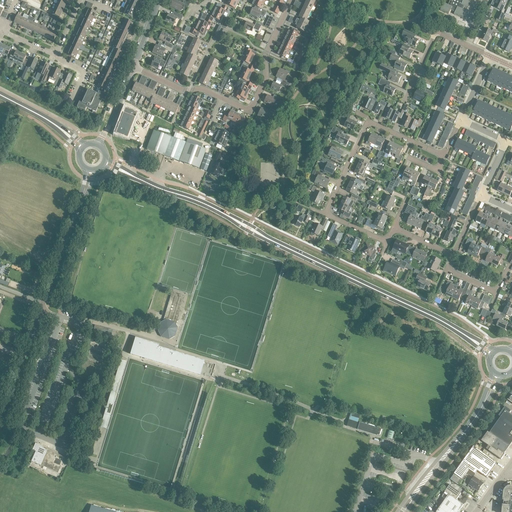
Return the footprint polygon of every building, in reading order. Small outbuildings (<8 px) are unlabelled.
[(59,0),(58,0),(56,5),(64,8),(66,3),(59,0)] [(126,2),(126,4),(127,4),(136,9),(138,4),(129,0),(128,3),(126,2)] [(184,1),(182,4),(174,0),(173,0),(171,7),(180,11),(183,5),(188,7),(190,4),(184,1)] [(228,0),(227,3),(225,2),(225,4),(235,9),(236,6),(236,5),(237,4),(229,0),(228,0)] [(262,3),(255,0),(253,0),(253,1),(252,2),(252,3),(251,5),(260,8),(261,5),(263,6),(263,4),(264,4),(262,3)] [(447,0),(450,1),(448,6),(444,4),(440,11),(449,15),(451,10),(456,12),(454,15),(463,19),(466,12),(462,10),(463,6),(469,9),(472,0),(447,0)] [(505,0),(497,0),(494,8),(502,11),(507,0),(505,0)] [(300,3),(299,6),(310,11),(313,6),(305,3),(304,5),(302,5),(303,5),(300,3)] [(126,4),(123,8),(125,9),(134,13),(136,9),(127,4),(126,4)] [(64,8),(56,5),(54,10),(62,13),(64,8)] [(214,10),(213,12),(223,17),(226,12),(228,8),(222,6),(220,9),(215,7),(214,10)] [(299,6),(297,9),(300,10),(301,10),(300,12),(308,16),(310,11),(299,6)] [(91,10),(88,9),(86,14),(94,17),(96,12),(91,10)] [(125,9),(124,12),(122,11),(121,13),(132,18),(134,13),(125,9)] [(260,9),(259,11),(253,9),(250,14),(258,18),(259,15),(264,17),(266,12),(260,9)] [(62,13),(54,10),(52,15),(60,18),(62,13)] [(208,16),(206,19),(212,22),(213,18),(221,22),(223,17),(213,12),(212,14),(210,17),(208,16)] [(295,13),(294,16),(300,19),(306,21),(308,16),(300,12),(299,15),(298,15),(298,14),(295,13)] [(496,19),(501,21),(504,15),(500,12),(496,19)] [(86,14),(84,18),(92,22),(93,19),(95,20),(96,18),(94,17),(86,14)] [(175,17),(172,15),(169,14),(165,21),(174,25),(177,18),(182,20),(183,17),(176,14),(175,17)] [(16,17),(14,23),(19,25),(22,18),(17,16),(16,17)] [(22,18),(19,25),(24,27),(27,20),(22,18)] [(84,18),(82,23),(90,27),(92,22),(84,18)] [(197,23),(198,24),(197,25),(205,29),(206,30),(209,25),(210,25),(212,22),(206,19),(205,22),(204,22),(203,22),(199,20),(197,23)] [(295,19),(293,21),(306,27),(308,22),(306,21),(300,19),(299,22),(297,21),(298,20),(296,20),(295,19)] [(32,23),(27,20),(24,27),(29,30),(32,23)] [(32,23),(29,30),(34,32),(37,25),(34,23),(35,21),(33,20),(32,23)] [(123,25),(131,28),(133,24),(125,20),(123,25)] [(306,27),(293,21),(291,20),(290,23),(294,25),(297,26),(296,29),(304,32),(306,27)] [(246,22),(244,28),(252,32),(253,29),(258,32),(260,28),(255,26),(246,22)] [(44,23),(42,27),(39,34),(44,36),(47,29),(44,28),(46,24),(44,23)] [(90,27),(82,23),(79,28),(88,31),(90,27)] [(42,27),(37,25),(34,32),(39,34),(42,27)] [(123,25),(121,29),(129,33),(131,28),(123,25)] [(193,29),(191,29),(190,33),(195,35),(198,37),(200,33),(205,35),(207,30),(206,30),(205,29),(197,25),(196,27),(194,27),(193,29)] [(47,29),(44,36),(49,38),(52,31),(53,29),(51,28),(50,30),(47,29)] [(88,31),(79,28),(77,32),(86,36),(88,31)] [(129,33),(121,29),(118,34),(126,38),(129,33)] [(493,29),(492,32),(485,29),(481,39),(488,43),(491,36),(494,37),(497,30),(493,29)] [(296,34),(291,31),(288,30),(286,35),(294,39),(296,35),(297,36),(298,34),(296,33),(296,34)] [(52,31),(49,38),(54,41),(57,34),(52,31)] [(405,31),(404,32),(403,35),(408,38),(405,43),(415,48),(418,41),(412,38),(413,35),(405,31)] [(77,32),(75,37),(83,41),(86,36),(77,32)] [(162,32),(159,39),(165,42),(166,42),(165,46),(172,49),(174,46),(169,44),(172,37),(162,32)] [(126,38),(118,34),(116,39),(124,42),(126,38)] [(505,40),(501,49),(510,53),(511,50),(511,49),(511,42),(510,41),(511,37),(505,34),(502,39),(505,40)] [(296,40),(294,39),(286,35),(284,40),(292,43),(294,44),(296,40)] [(83,41),(75,37),(73,41),(81,45),(83,41)] [(116,39),(114,43),(122,47),(124,42),(116,39)] [(194,39),(191,44),(199,47),(201,45),(202,46),(204,43),(202,42),(194,39)] [(292,43),(284,40),(281,45),(289,48),(291,45),(293,46),(294,44),(292,43)] [(73,41),(71,46),(79,50),(81,45),(73,41)] [(112,42),(111,44),(113,45),(112,48),(114,49),(120,52),(122,47),(114,43),(112,42)] [(199,47),(191,44),(189,49),(199,53),(200,51),(198,50),(199,47)] [(281,45),(279,49),(287,53),(289,50),(290,51),(291,49),(289,48),(281,45)] [(403,48),(402,49),(400,55),(410,59),(413,52),(409,50),(407,49),(408,46),(404,45),(403,48)] [(10,48),(5,46),(2,54),(7,57),(9,52),(11,49),(10,48)] [(79,50),(71,46),(69,51),(77,54),(79,50)] [(156,46),(153,52),(162,57),(164,53),(167,54),(168,51),(171,53),(171,52),(173,49),(172,49),(165,46),(164,49),(156,46)] [(243,50),(244,50),(242,55),(244,56),(253,60),(253,59),(254,59),(255,56),(250,53),(252,51),(244,47),(243,50)] [(114,49),(112,54),(120,57),(122,53),(120,52),(114,49)] [(199,53),(189,49),(187,54),(189,55),(195,57),(196,55),(198,55),(199,53)] [(287,53),(279,49),(277,54),(285,58),(286,55),(288,56),(289,54),(287,53)] [(16,51),(14,54),(12,53),(6,65),(11,67),(13,63),(16,64),(21,53),(16,51)] [(77,54),(69,51),(67,56),(75,59),(77,54)] [(438,51),(433,62),(438,64),(442,56),(439,54),(440,52),(438,51)] [(16,64),(16,65),(21,67),(21,66),(24,67),(27,60),(24,59),(26,56),(21,53),(16,64)] [(449,53),(447,55),(444,64),(448,66),(452,57),(449,56),(450,54),(449,53)] [(112,54),(110,58),(118,62),(120,57),(112,54)] [(399,61),(401,58),(392,54),(390,60),(397,63),(395,68),(404,72),(407,65),(399,61)] [(195,57),(189,55),(186,59),(196,64),(197,62),(195,61),(197,58),(195,57)] [(445,57),(442,56),(438,64),(443,67),(444,64),(447,55),(446,55),(445,57)] [(253,60),(244,56),(242,62),(244,62),(243,65),(254,70),(255,68),(251,66),(252,63),(252,62),(253,60)] [(455,59),(452,57),(448,66),(453,68),(458,57),(456,56),(455,59)] [(460,58),(458,57),(453,68),(458,70),(462,62),(459,60),(460,58)] [(31,58),(27,67),(33,70),(37,61),(31,58)] [(110,58),(108,63),(116,67),(118,62),(110,58)] [(218,62),(210,59),(208,58),(207,60),(209,61),(208,64),(216,67),(218,62)] [(153,60),(152,62),(151,63),(150,65),(150,66),(151,66),(151,67),(158,69),(159,65),(164,67),(165,62),(163,61),(158,59),(157,61),(153,60)] [(186,59),(184,64),(192,68),(193,65),(195,66),(196,64),(186,59)] [(462,62),(458,70),(462,72),(467,62),(466,61),(465,63),(462,62)] [(469,62),(467,62),(462,72),(467,74),(471,66),(468,64),(469,62)] [(49,66),(43,63),(38,72),(42,74),(40,80),(42,81),(44,82),(45,82),(48,76),(49,72),(46,71),(49,66)] [(116,67),(108,63),(106,68),(114,71),(116,67)] [(184,64),(182,69),(192,74),(193,72),(191,71),(192,68),(184,64)] [(205,65),(204,67),(213,72),(216,67),(208,64),(207,66),(205,65)] [(242,65),(239,72),(242,74),(250,77),(251,75),(251,76),(254,70),(243,65),(242,65)] [(474,67),(471,66),(467,74),(472,77),(477,66),(475,65),(474,67)] [(387,67),(385,71),(391,74),(391,75),(388,79),(398,84),(402,77),(398,75),(395,74),(396,71),(387,66),(387,67)] [(24,67),(19,78),(23,79),(28,69),(24,67)] [(213,72),(204,67),(203,70),(205,71),(203,73),(211,77),(213,72)] [(49,79),(55,82),(56,80),(60,71),(54,68),(50,77),(49,79)] [(106,68),(103,72),(112,76),(114,71),(106,68)] [(192,74),(182,69),(180,74),(187,78),(189,75),(191,76),(192,74)] [(511,79),(494,71),(494,69),(493,70),(492,70),(491,74),(492,74),(488,83),(511,94),(511,79)] [(288,80),(285,79),(288,73),(281,70),(281,71),(279,70),(276,77),(282,80),(281,83),(286,85),(290,87),(292,82),(288,80)] [(112,76),(103,72),(101,77),(110,81),(112,76)] [(59,81),(56,87),(55,89),(58,90),(59,88),(60,88),(63,83),(64,84),(64,85),(64,86),(66,87),(67,86),(67,85),(68,85),(72,76),(65,73),(62,81),(59,79),(59,81)] [(200,75),(199,77),(209,82),(211,77),(203,73),(202,76),(200,75)] [(242,74),(238,81),(243,83),(252,87),(253,85),(248,83),(250,80),(249,79),(250,77),(242,74)] [(101,77),(99,82),(107,85),(110,81),(101,77)] [(209,82),(199,77),(198,79),(200,80),(199,83),(206,87),(209,82)] [(380,82),(378,85),(386,88),(384,93),(392,97),(396,90),(390,87),(389,87),(387,86),(389,82),(381,79),(380,82)] [(450,79),(448,83),(456,87),(458,82),(450,79)] [(139,83),(138,85),(136,83),(132,91),(137,93),(143,82),(140,80),(139,83)] [(107,85),(99,82),(97,86),(105,90),(107,85)] [(145,83),(143,82),(137,93),(142,96),(146,88),(143,87),(144,85),(145,83)] [(280,86),(275,83),(273,82),(270,88),(278,92),(281,86),(285,88),(286,85),(281,83),(280,86)] [(242,84),(239,91),(247,95),(248,93),(250,93),(251,90),(250,90),(252,87),(243,83),(242,84)] [(447,84),(445,88),(454,92),(456,87),(448,83),(447,84)] [(148,89),(146,88),(142,96),(147,98),(152,86),(150,85),(148,88),(149,88),(148,89)] [(152,86),(147,98),(152,100),(154,95),(155,95),(156,93),(153,92),(153,90),(154,90),(155,88),(152,86)] [(78,104),(77,107),(85,111),(86,108),(95,113),(102,100),(104,101),(107,95),(99,92),(100,90),(98,88),(95,93),(88,90),(82,103),(79,102),(78,104)] [(454,92),(445,88),(443,93),(451,96),(454,92)] [(418,90),(414,100),(423,104),(427,96),(432,98),(434,93),(426,90),(425,93),(418,90)] [(237,95),(234,94),(233,97),(240,100),(241,98),(246,100),(247,97),(247,96),(247,95),(239,91),(237,95)] [(154,95),(152,100),(151,103),(155,105),(161,93),(158,92),(157,94),(157,95),(157,96),(155,95),(154,95)] [(161,93),(155,105),(160,107),(164,100),(162,98),(162,97),(163,97),(164,94),(161,93)] [(451,96),(443,93),(441,97),(449,101),(451,96)] [(191,99),(190,101),(198,105),(200,105),(200,106),(200,105),(202,100),(200,99),(198,99),(200,96),(196,94),(196,95),(194,94),(193,96),(192,96),(191,99)] [(274,96),(273,98),(267,95),(264,102),(273,106),(275,102),(281,105),(283,100),(274,96)] [(167,101),(164,100),(160,107),(165,110),(171,98),(168,96),(167,99),(167,101)] [(366,105),(367,105),(366,109),(372,112),(376,103),(377,101),(370,97),(366,105)] [(441,97),(439,102),(447,106),(449,101),(441,97)] [(174,99),(171,98),(165,110),(170,112),(174,104),(171,103),(172,102),(174,99)] [(176,105),(174,104),(170,112),(175,114),(179,107),(181,102),(178,101),(177,104),(176,105)] [(189,104),(188,106),(189,106),(195,110),(196,109),(197,110),(198,110),(200,106),(200,105),(198,105),(190,101),(188,104),(189,104)] [(376,103),(372,112),(378,115),(381,110),(383,111),(386,104),(381,101),(380,104),(376,103)] [(447,106),(439,102),(437,107),(438,107),(445,110),(447,106)] [(511,131),(511,127),(511,118),(479,103),(479,102),(478,103),(477,102),(475,106),(477,107),(473,115),(473,114),(511,131)] [(387,104),(384,111),(387,113),(385,118),(390,121),(394,112),(389,109),(390,106),(387,104)] [(187,106),(186,109),(188,110),(187,111),(195,115),(196,112),(198,113),(199,111),(198,110),(197,110),(196,109),(195,110),(189,106),(188,106),(187,106)] [(127,109),(124,114),(135,119),(137,113),(134,112),(135,111),(130,109),(129,110),(127,109)] [(270,109),(269,112),(261,109),(258,115),(267,120),(269,114),(273,116),(274,116),(275,112),(270,109)] [(394,112),(390,121),(395,123),(398,117),(401,119),(404,111),(402,110),(400,114),(394,112)] [(195,115),(187,111),(185,116),(193,120),(194,117),(196,118),(197,116),(195,115)] [(230,112),(227,119),(232,121),(236,113),(233,111),(233,112),(231,111),(230,112)] [(437,112),(434,117),(442,120),(445,116),(443,115),(437,112)] [(236,113),(232,121),(237,124),(241,115),(238,113),(237,114),(236,113)] [(405,113),(401,120),(404,122),(402,126),(408,129),(412,120),(408,118),(410,115),(405,113)] [(121,118),(120,120),(122,121),(121,124),(131,128),(135,119),(124,114),(123,118),(121,118)] [(356,123),(349,120),(350,117),(344,114),(342,118),(345,119),(344,122),(346,123),(344,127),(353,131),(356,123)] [(241,115),(237,124),(241,126),(240,129),(243,130),(246,124),(243,123),(246,117),(243,116),(242,116),(241,115)] [(185,116),(183,121),(182,121),(191,125),(192,122),(194,123),(195,121),(193,120),(185,116)] [(434,117),(432,121),(440,125),(442,120),(434,117)] [(416,122),(412,120),(408,129),(414,132),(416,127),(419,128),(422,121),(417,119),(416,122)] [(182,121),(180,126),(188,130),(190,127),(192,128),(192,126),(191,125),(182,121)] [(440,125),(432,121),(430,126),(438,130),(440,125)] [(118,130),(117,134),(127,139),(131,128),(121,124),(119,128),(118,127),(117,130),(118,130)] [(430,126),(428,131),(436,134),(438,130),(430,126)] [(336,128),(335,132),(338,134),(335,140),(346,145),(349,138),(341,135),(343,131),(336,128)] [(215,131),(215,132),(213,135),(228,141),(231,135),(219,130),(218,132),(215,131)] [(164,156),(170,137),(154,131),(147,150),(152,152),(164,156)] [(428,131),(426,135),(434,139),(436,134),(428,131)] [(186,139),(183,138),(184,136),(175,133),(173,138),(186,143),(187,141),(185,141),(186,139)] [(228,141),(213,135),(212,138),(215,139),(213,142),(225,148),(228,141)] [(368,141),(366,144),(367,145),(371,146),(374,148),(375,145),(375,146),(379,138),(376,136),(376,137),(372,135),(369,142),(368,141)] [(434,139),(426,135),(424,140),(428,142),(432,144),(434,139)] [(173,138),(170,137),(164,156),(188,165),(195,146),(186,143),(173,138)] [(382,139),(379,138),(375,146),(379,147),(378,149),(380,150),(381,148),(382,148),(385,141),(381,139),(382,139)] [(459,150),(463,142),(459,140),(455,148),(459,150)] [(463,142),(459,150),(464,152),(468,144),(463,142)] [(335,149),(336,146),(329,143),(327,147),(331,149),(328,156),(339,161),(343,153),(335,149)] [(383,153),(381,156),(383,157),(384,157),(385,155),(386,154),(387,154),(389,155),(388,156),(391,158),(392,156),(393,154),(397,146),(394,145),(394,144),(391,143),(390,145),(388,149),(388,150),(385,148),(383,153)] [(473,146),(468,144),(464,152),(469,154),(473,146)] [(195,146),(188,165),(199,169),(206,150),(195,146)] [(400,148),(397,146),(393,156),(396,157),(396,158),(398,159),(397,163),(400,164),(403,157),(400,155),(403,149),(400,147),(400,148)] [(477,148),(473,146),(469,154),(473,156),(476,151),(477,148)] [(473,156),(472,159),(477,161),(481,153),(476,151),(473,156)] [(216,165),(211,173),(214,174),(214,175),(218,177),(219,174),(222,175),(225,169),(222,168),(223,167),(219,165),(220,163),(219,162),(223,155),(218,152),(214,160),(217,162),(216,165)] [(481,153),(477,161),(481,163),(485,155),(481,153)] [(206,172),(212,156),(206,154),(200,170),(206,172)] [(490,157),(485,155),(481,163),(486,166),(490,157)] [(330,161),(323,158),(321,162),(324,164),(323,166),(326,167),(324,171),(332,175),(336,167),(333,166),(329,164),(330,161)] [(361,161),(358,167),(366,171),(368,168),(372,170),(373,168),(373,167),(376,168),(383,171),(386,165),(383,163),(381,163),(381,162),(379,166),(378,165),(377,165),(373,163),(372,164),(365,161),(365,162),(361,161)] [(358,167),(355,173),(364,177),(363,177),(368,179),(369,175),(365,174),(366,171),(358,167)] [(408,168),(404,176),(402,181),(405,182),(407,178),(410,179),(414,171),(408,168)] [(462,169),(460,173),(468,177),(471,179),(472,176),(469,174),(470,173),(462,169)] [(323,174),(321,174),(313,170),(312,174),(314,175),(314,176),(317,177),(315,183),(326,188),(330,181),(321,178),(323,174)] [(420,174),(414,171),(410,179),(414,181),(411,185),(415,187),(417,182),(420,174)] [(503,172),(499,181),(502,182),(505,177),(511,179),(511,176),(511,175),(504,172),(503,172)] [(460,173),(458,178),(466,182),(468,177),(460,173)] [(426,176),(422,184),(425,186),(425,188),(428,189),(432,179),(426,176)] [(357,180),(356,181),(353,179),(351,182),(352,182),(350,185),(358,189),(360,186),(361,186),(362,184),(365,185),(366,182),(359,178),(358,181),(357,180)] [(458,178),(455,183),(464,187),(466,182),(458,178)] [(432,179),(428,189),(431,190),(432,188),(435,190),(439,183),(432,179)] [(464,187),(455,183),(453,187),(456,189),(456,188),(462,191),(464,187)] [(504,194),(507,187),(501,184),(498,191),(504,194)] [(348,188),(347,191),(351,193),(353,194),(356,196),(358,197),(359,195),(357,194),(358,192),(357,192),(358,189),(350,185),(349,188),(348,188)] [(320,189),(313,186),(311,191),(315,193),(311,201),(318,204),(320,201),(321,201),(322,199),(323,199),(325,195),(318,192),(320,189)] [(456,188),(456,189),(454,193),(462,197),(464,192),(462,191),(456,188)] [(454,193),(452,198),(460,202),(462,197),(454,193)] [(389,196),(386,202),(393,205),(396,199),(389,196)] [(343,200),(342,203),(351,207),(352,208),(354,202),(356,202),(357,200),(357,199),(351,197),(350,199),(349,198),(348,199),(344,197),(343,200)] [(460,202),(452,198),(450,202),(458,206),(460,202)] [(393,205),(386,202),(383,208),(391,211),(393,205)] [(450,202),(447,207),(456,211),(458,206),(450,202)] [(351,207),(342,203),(341,206),(340,206),(339,209),(340,210),(339,214),(350,219),(352,213),(349,212),(348,214),(346,213),(348,209),(350,210),(351,207)] [(408,206),(405,213),(407,214),(409,215),(412,216),(408,223),(414,226),(418,219),(419,215),(415,213),(416,209),(408,206)] [(445,212),(452,215),(453,215),(456,211),(447,207),(445,212)] [(388,218),(378,213),(375,219),(376,219),(385,223),(388,218)] [(418,219),(414,226),(421,229),(424,222),(427,223),(428,220),(430,215),(426,213),(424,217),(422,216),(421,220),(420,220),(418,219)] [(485,215),(480,213),(476,221),(481,223),(485,215)] [(303,215),(301,219),(296,216),(293,224),(299,227),(303,220),(304,220),(304,222),(307,223),(310,218),(303,215)] [(490,217),(485,215),(481,223),(486,226),(490,217)] [(494,219),(490,217),(486,226),(491,228),(494,219)] [(451,218),(449,222),(447,227),(451,229),(449,233),(448,232),(444,241),(449,243),(450,240),(452,241),(457,232),(453,230),(457,221),(451,218)] [(315,223),(310,233),(311,233),(311,234),(311,235),(312,236),(313,236),(314,236),(315,236),(315,235),(318,236),(321,230),(323,231),(328,220),(325,219),(321,226),(315,223)] [(368,220),(366,226),(375,230),(376,228),(378,229),(379,228),(382,229),(385,223),(376,219),(374,222),(368,220)] [(495,220),(494,219),(491,228),(495,230),(499,221),(495,220)] [(504,224),(499,221),(495,230),(500,232),(504,224)] [(504,224),(500,232),(504,234),(508,226),(509,223),(507,222),(506,223),(505,223),(504,224)] [(433,235),(436,227),(430,224),(426,232),(433,235)] [(436,227),(433,235),(439,238),(442,230),(436,227)] [(338,233),(331,230),(328,237),(332,239),(331,242),(337,245),(342,234),(338,233)] [(349,237),(348,238),(346,243),(350,245),(348,250),(351,251),(352,252),(352,251),(354,252),(354,253),(355,253),(360,242),(359,242),(360,240),(357,238),(355,241),(353,240),(353,239),(349,237)] [(477,246),(474,245),(475,243),(468,240),(465,246),(470,248),(468,251),(469,252),(468,253),(473,255),(477,246)] [(398,241),(394,249),(393,252),(397,254),(398,251),(405,254),(409,246),(402,242),(402,243),(398,241)] [(377,251),(374,249),(375,248),(366,244),(365,248),(363,253),(366,254),(370,256),(369,260),(372,261),(373,260),(374,260),(376,256),(375,255),(377,251)] [(477,246),(473,255),(477,257),(478,256),(479,254),(484,256),(488,248),(487,248),(487,249),(480,246),(479,247),(477,246)] [(493,251),(488,248),(484,256),(487,258),(486,261),(489,263),(489,262),(492,264),(495,257),(491,255),(493,251)] [(424,262),(426,257),(428,254),(417,249),(413,257),(424,262)] [(501,259),(495,257),(492,264),(495,265),(495,266),(498,267),(500,262),(502,263),(505,256),(503,255),(501,259)] [(430,263),(427,268),(436,272),(438,267),(437,266),(438,264),(439,265),(441,261),(434,257),(431,264),(430,263)] [(387,264),(384,271),(386,271),(388,272),(396,275),(396,276),(400,268),(400,267),(401,266),(405,268),(405,267),(407,263),(404,262),(398,259),(397,261),(393,259),(390,265),(389,264),(387,264)] [(418,274),(416,279),(420,281),(418,286),(427,291),(431,283),(426,281),(423,280),(425,277),(418,274)] [(456,290),(453,288),(454,286),(451,285),(452,283),(448,282),(445,288),(448,290),(446,295),(452,298),(456,290)] [(456,290),(452,298),(459,301),(460,298),(461,295),(462,296),(462,297),(464,298),(465,296),(468,290),(471,284),(467,283),(465,286),(463,290),(461,289),(459,291),(456,290)] [(473,292),(468,290),(465,296),(469,298),(466,304),(469,305),(472,306),(476,298),(471,296),(473,292)] [(505,292),(503,296),(504,296),(508,299),(511,300),(511,292),(509,291),(508,294),(505,292)] [(172,292),(163,321),(160,323),(158,331),(160,337),(169,339),(175,337),(177,328),(176,325),(185,296),(172,292)] [(476,298),(472,306),(475,308),(478,310),(479,308),(481,309),(481,308),(482,309),(485,303),(485,302),(485,301),(488,296),(484,295),(482,301),(476,298)] [(503,296),(501,300),(502,300),(505,301),(507,302),(508,303),(505,308),(511,311),(511,300),(508,299),(504,296),(503,296)] [(502,313),(500,316),(501,317),(504,318),(505,319),(507,315),(511,317),(511,314),(511,311),(505,308),(503,313),(502,313)] [(495,314),(493,320),(499,323),(497,326),(505,330),(508,323),(500,320),(501,317),(500,316),(495,314)] [(106,338),(110,339),(113,330),(94,325),(94,326),(93,333),(107,336),(106,338)] [(135,338),(130,355),(200,376),(200,375),(211,379),(215,365),(204,362),(204,361),(158,347),(159,345),(135,338)] [(100,428),(106,430),(127,362),(121,360),(100,428)] [(499,416),(501,417),(511,425),(511,415),(510,414),(511,411),(505,407),(499,416)] [(351,412),(349,419),(358,422),(360,415),(351,412)] [(511,425),(501,417),(489,434),(496,439),(509,448),(511,443),(511,425)] [(349,419),(347,426),(355,429),(358,422),(349,419)] [(359,422),(357,430),(377,436),(377,435),(379,435),(381,429),(359,422)] [(496,439),(489,434),(488,433),(481,441),(488,446),(486,449),(489,451),(501,460),(505,455),(504,454),(509,448),(496,439)] [(39,445),(35,443),(32,450),(36,452),(31,461),(58,473),(65,458),(41,447),(42,447),(39,445)] [(474,447),(451,480),(458,485),(467,473),(469,470),(475,474),(476,475),(478,472),(487,478),(497,463),(474,447)] [(478,492),(484,484),(474,477),(469,485),(478,492)] [(461,494),(450,486),(442,496),(446,499),(449,495),(456,500),(461,494)] [(511,511),(511,487),(510,488),(509,488),(508,488),(507,489),(506,490),(505,491),(505,492),(504,494),(502,511),(511,511)] [(449,495),(446,499),(436,511),(458,511),(464,505),(456,500),(449,495)]
